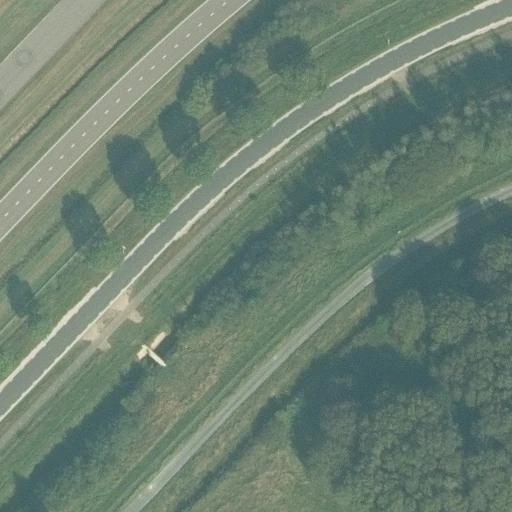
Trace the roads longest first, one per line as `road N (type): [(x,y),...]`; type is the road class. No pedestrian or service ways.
road 1 (track): [(511,65),(396,121),(262,217),(0,482)]
road 2 (tertiary): [(0,406),(188,208),(273,137),(393,61),(511,9)]
